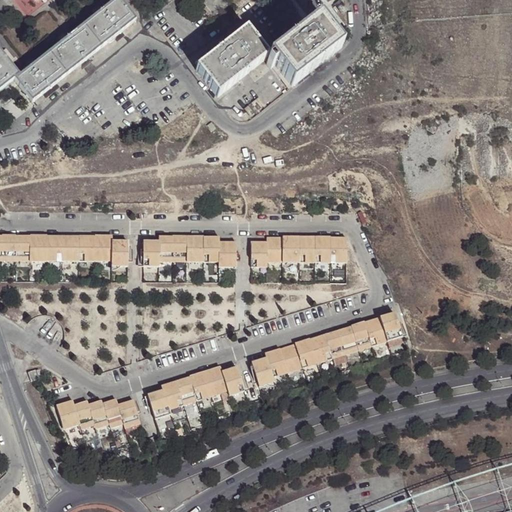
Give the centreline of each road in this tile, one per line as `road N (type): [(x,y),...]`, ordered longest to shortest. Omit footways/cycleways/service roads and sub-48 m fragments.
road 1 (tertiary): [(511,367),(353,400),(118,495)]
road 2 (tertiary): [(189,511),(278,461),(360,429),(511,396)]
road 3 (residential): [(355,0),(354,49),(260,126),(222,124),(178,68)]
road 4 (residential): [(178,68),(165,50),(136,51),(33,134),(0,144)]
road 5 (residential): [(178,68),(247,14),(269,40)]
